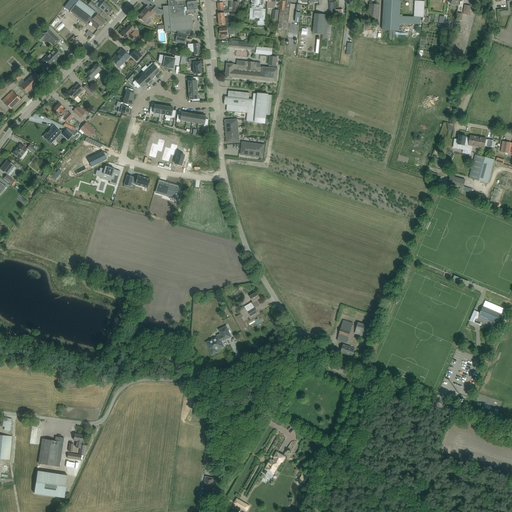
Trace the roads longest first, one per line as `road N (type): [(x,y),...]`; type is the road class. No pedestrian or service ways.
road 1 (unclassified): [(0,412),(90,424),(104,419),(132,382),(210,379),(298,354)]
road 2 (tertiary): [(0,145),(135,0)]
road 3 (residential): [(298,354),(296,333),(247,251),(224,175)]
road 4 (residential): [(506,134),(458,123),(491,39),(493,0)]
road 5 (unclassified): [(511,429),(362,385)]
road 6 (residential): [(132,119),(121,158),(191,176),(224,175)]
road 7 (unclassified): [(316,511),(362,385)]
